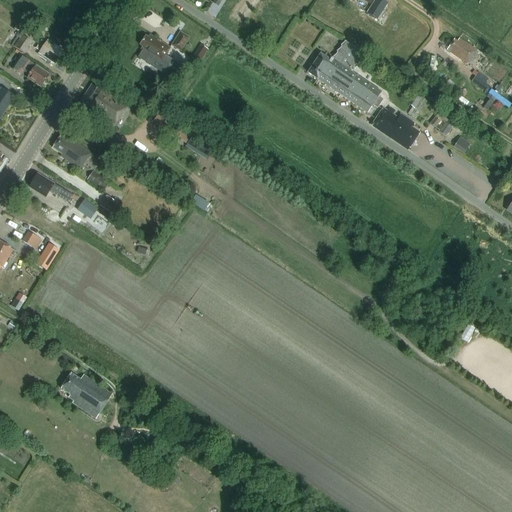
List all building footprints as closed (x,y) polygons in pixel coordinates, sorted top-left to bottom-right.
[(385,4),(378,0),(374,0),(368,10),(378,16),(385,4)] [(17,28),(13,34),(16,36),(18,39),(13,48),(23,55),(31,42),(21,35),(23,32),(17,28)] [(180,32),(171,46),(181,52),(190,38),(180,32)] [(141,46),(139,48),(160,62),(169,48),(149,35),(148,37),(146,36),(140,45),(141,46)] [(476,51),(459,39),(457,42),(453,40),(448,47),(452,49),(450,53),(467,65),(476,51)] [(63,53),(47,42),(46,44),(42,41),(36,49),(41,52),(39,55),(54,65),(63,53)] [(352,73),(364,55),(344,41),(332,59),(331,59),(329,60),(320,54),(308,73),(368,114),(373,106),(377,109),(384,100),(379,97),(382,93),(352,73)] [(208,50),(201,45),(192,59),(200,64),(208,50)] [(48,75),(19,57),(11,69),(18,73),(21,72),(29,77),(28,79),(40,87),(48,75)] [(486,78),(477,72),(471,82),(487,93),(490,87),(483,83),(486,78)] [(128,105),(110,94),(108,96),(91,85),(81,102),(90,107),(88,110),(94,113),(93,114),(114,128),(128,105)] [(0,119),(15,98),(1,89),(0,90),(0,119)] [(416,89),(416,91),(406,104),(411,107),(407,114),(413,118),(416,114),(417,115),(427,101),(421,98),(424,94),(416,89)] [(170,105),(160,99),(157,104),(167,110),(170,105)] [(480,110),(485,113),(490,105),(485,102),(480,110)] [(420,133),(411,127),(413,124),(400,115),(398,118),(392,114),(394,111),(389,107),(386,111),(383,109),(372,126),(408,150),(420,133)] [(451,127),(456,120),(440,110),(435,116),(436,116),(435,117),(430,124),(435,128),(439,130),(438,132),(445,137),(452,127),(451,127)] [(178,126),(174,132),(188,141),(192,135),(178,126)] [(53,149),(61,155),(62,155),(61,157),(80,170),(91,153),(66,135),(63,138),(61,137),(53,149)] [(469,144),(459,137),(453,148),(463,154),(469,144)] [(129,151),(126,156),(134,160),(137,155),(129,151)] [(115,158),(108,153),(104,160),(111,165),(115,158)] [(92,171),(86,180),(103,191),(109,182),(92,171)] [(73,196),(64,191),(37,174),(29,187),(38,192),(38,194),(45,198),(48,192),(69,204),(73,196)] [(117,204),(105,196),(99,206),(110,213),(117,204)] [(84,200),(77,210),(91,220),(98,209),(84,200)] [(28,232),(22,241),(36,249),(41,240),(28,232)] [(0,270),(2,267),(4,268),(15,252),(0,242),(0,270)] [(49,243),(35,264),(46,271),(60,251),(49,243)] [(136,253),(148,256),(149,250),(137,247),(136,253)] [(16,300),(11,307),(19,312),(23,304),(16,300)] [(16,325),(11,322),(8,327),(13,330),(16,325)] [(74,403),(73,405),(97,421),(113,396),(84,377),(82,380),(73,374),(62,390),(71,396),(69,399),(74,403)]
